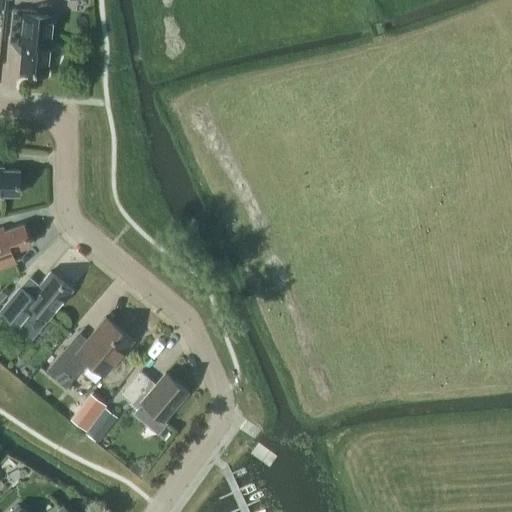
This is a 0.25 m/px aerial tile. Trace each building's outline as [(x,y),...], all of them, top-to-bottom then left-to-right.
[(49,48),(51,34),(53,11),(52,6),(49,3),(45,2),(41,2),(37,5),(36,10),(12,7),(8,40),(22,41),(19,71),(46,74),(48,60),(51,60),(54,59),(55,51),(53,48),(49,48)] [(0,169),(0,196),(1,196),(1,194),(17,194),(17,169),(0,169)] [(3,231),(1,227),(0,227),(0,266),(14,261),(10,250),(29,243),(22,224),(3,231)] [(0,308),(0,310),(31,336),(71,288),(49,270),(28,295),(18,287),(0,308)] [(132,339),(104,316),(71,356),(62,348),(44,370),(65,387),(86,360),(102,374),(132,339)] [(139,370),(120,393),(136,407),(132,412),(157,432),(166,421),(163,418),(186,390),(165,372),(155,383),(139,370)] [(109,403),(90,429),(103,438),(122,413),(109,403)] [(83,407),(73,420),(86,430),(96,417),(83,407)]
